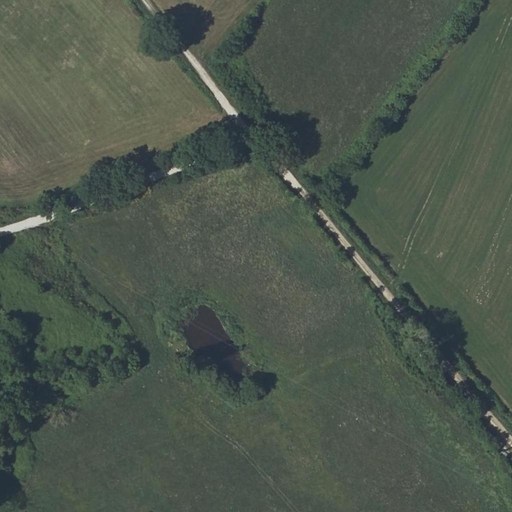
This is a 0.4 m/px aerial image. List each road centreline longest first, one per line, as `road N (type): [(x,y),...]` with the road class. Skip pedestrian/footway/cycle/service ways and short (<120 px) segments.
road 1 (track): [(142,0),(511,441)]
road 2 (track): [(250,136),(0,235)]
